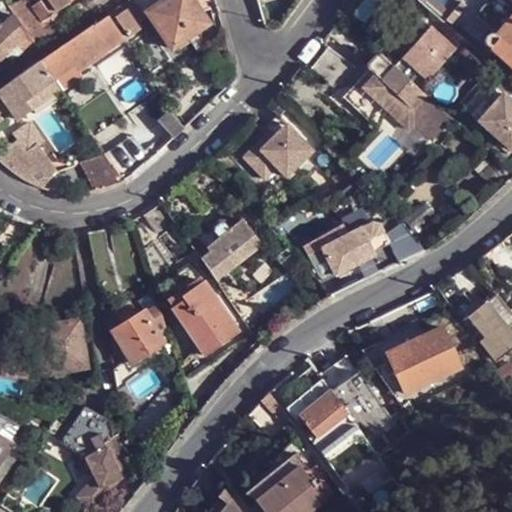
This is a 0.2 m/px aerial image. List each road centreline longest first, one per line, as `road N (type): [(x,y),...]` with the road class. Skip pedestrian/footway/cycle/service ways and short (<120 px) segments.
road 1 (residential): [(511,207),(441,262),(309,330),(255,374),(151,511)]
road 2 (residential): [(260,82),(141,197),(95,214),(51,212),(0,193)]
